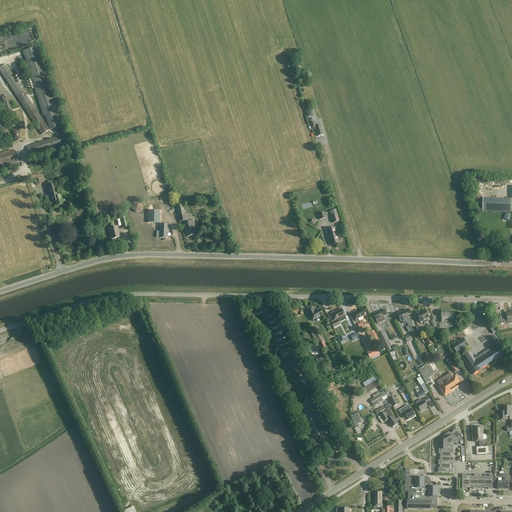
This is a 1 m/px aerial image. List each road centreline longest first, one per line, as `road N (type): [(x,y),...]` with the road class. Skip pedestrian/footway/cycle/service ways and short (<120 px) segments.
road 1 (tertiary): [(0,291),(136,254),(511,264)]
road 2 (unclassified): [(0,330),(130,294),(511,300)]
road 3 (unknown): [(65,270),(29,171),(0,181)]
road 4 (tertiary): [(403,445),(511,378)]
road 5 (tertiary): [(300,511),(403,445)]
